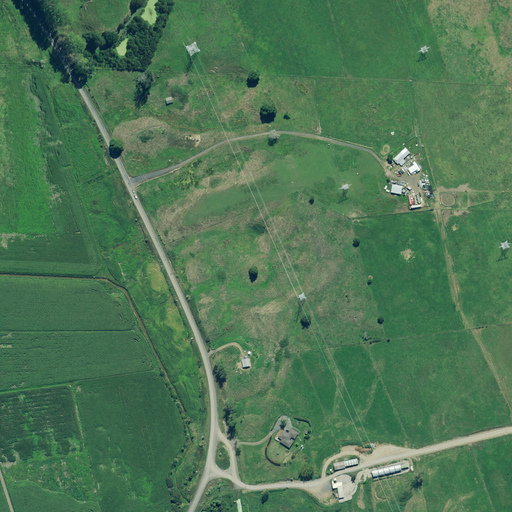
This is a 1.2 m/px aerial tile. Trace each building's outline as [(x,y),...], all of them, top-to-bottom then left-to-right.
[(406,156),(402,151),(393,160),(398,164),(399,163),(402,166),(406,162),(403,159),(406,156)] [(403,187),(393,185),(391,193),(401,195),(403,187)] [(408,186),(406,189),(413,195),(415,193),(408,186)] [(299,432),(292,428),(288,434),(283,430),(278,438),(282,440),(280,442),(290,448),(293,442),(290,440),(292,437),(295,439),(299,432)] [(359,464),(358,459),(333,464),(335,470),(345,468),(345,467),(359,464)] [(371,468),(374,481),(403,474),(400,461),(371,468)] [(336,483),(337,484),(334,484),(334,482),(332,482),(333,489),(338,488),(339,498),(344,497),(342,482),(337,483),(336,483)]
